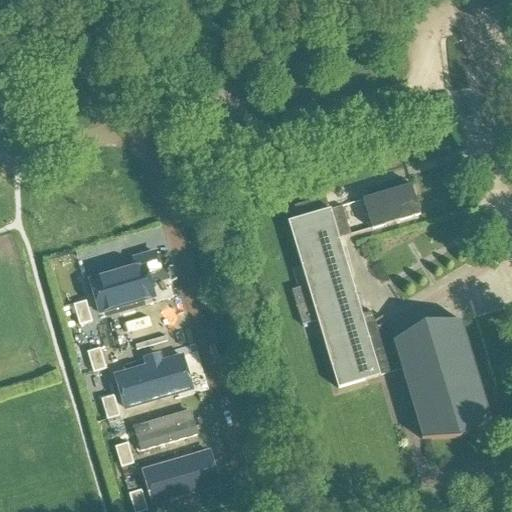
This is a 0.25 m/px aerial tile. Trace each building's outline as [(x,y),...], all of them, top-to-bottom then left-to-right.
[(420,217),(411,187),(362,202),(371,231),(420,217)] [(400,371),(421,442),(458,439),(491,421),(461,323),(424,324),(392,343),(392,344),(388,347),(383,338),(387,335),(381,327),(377,329),(374,324),(371,313),(361,316),(338,239),(351,235),(342,206),(329,210),(325,196),(301,203),(305,217),(287,222),(306,286),(291,291),(301,326),(316,321),(337,390),(400,371)] [(160,252),(81,275),(95,322),(174,299),(160,252)] [(187,347),(174,299),(95,322),(109,370),(187,347)] [(91,324),(85,303),(73,307),(79,328),(91,324)] [(201,395),(187,347),(109,370),(123,418),(201,395)] [(99,351),(87,354),(93,375),(105,371),(99,351)] [(215,442),(201,395),(123,418),(137,465),(215,442)] [(113,398),(101,402),(107,422),(119,418),(113,398)] [(152,511),(229,490),(215,442),(137,465),(150,511),(152,511)] [(127,445),(115,449),(121,469),(133,466),(127,445)] [(146,511),(141,493),(129,496),(133,511),(146,511)]
